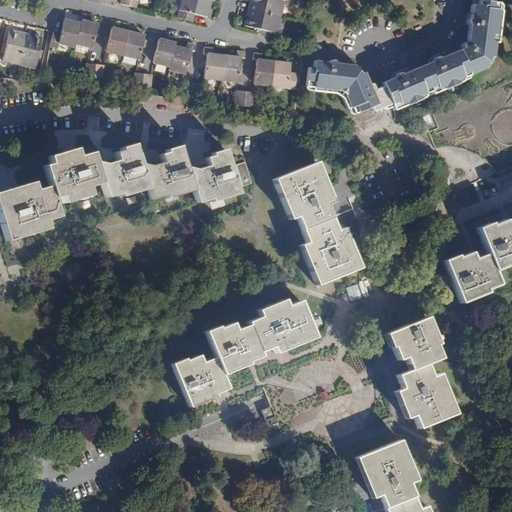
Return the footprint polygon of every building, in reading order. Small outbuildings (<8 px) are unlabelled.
[(181,0),(177,18),(191,21),(193,14),(205,17),(208,9),(210,0),(208,0),(181,0)] [(250,10),(279,17),(283,1),(277,0),(250,0),(250,2),(252,3),(250,10)] [(390,104),(393,110),(469,78),(468,75),(485,69),(490,61),(493,43),(496,43),(500,11),(497,10),(497,3),(478,2),(478,6),(470,5),(469,18),(466,18),(466,19),(465,21),(466,24),(468,26),(466,42),(464,42),(462,42),(460,44),(460,47),(460,48),(461,50),(445,56),(442,58),(440,54),(432,57),(431,57),(428,60),(429,63),(429,64),(408,73),(404,74),(402,70),(392,74),(391,78),(391,80),(382,84),(383,87),(390,104)] [(275,34),(279,17),(250,10),(248,18),(247,17),(244,26),(257,29),(268,32),(275,34)] [(60,34),(52,32),(49,46),(57,48),(58,43),(74,47),(75,44),(80,24),(64,20),(60,34)] [(80,21),(80,24),(75,44),(91,48),(97,24),(80,21)] [(127,32),(111,27),(105,52),(122,56),(127,32)] [(18,64),(25,36),(17,34),(17,32),(9,30),(5,42),(3,54),(1,60),(18,64)] [(144,35),(127,32),(122,56),(124,56),(136,59),(138,60),(141,47),(143,40),(144,35)] [(31,37),(25,36),(18,64),(33,68),(35,61),(37,50),(40,38),(31,35),(31,37)] [(174,44),(158,40),(152,63),(169,67),(174,47),(174,44)] [(168,70),(184,74),(190,51),(194,52),(195,46),(186,44),(185,49),(174,47),(169,67),(168,70)] [(220,81),(223,57),(211,55),(211,49),(203,48),(203,54),(206,54),(204,79),(220,81)] [(244,59),(244,53),(235,52),(235,58),(223,57),(220,81),(237,83),(240,58),(244,59)] [(253,85),(270,87),(273,62),(260,60),(261,55),(253,54),(252,59),(256,60),(253,85)] [(136,59),(124,56),(123,62),(135,65),(136,59)] [(373,111),(380,108),(376,99),(377,98),(374,91),(371,92),(363,74),(361,74),(354,68),(354,66),(335,64),(335,63),(334,60),(333,59),(331,58),(329,59),(327,60),(326,63),(314,62),(314,69),(308,68),(307,87),(313,87),(313,91),(336,94),(339,89),(345,95),(343,99),(347,109),(351,107),(354,114),(371,107),(373,111)] [(270,87),(294,89),(296,74),(288,73),(289,64),(273,62),(270,87)] [(87,63),(86,78),(93,79),(95,64),(87,63)] [(95,64),(93,79),(101,80),(102,65),(95,64)] [(135,73),(133,87),(141,88),(143,74),(135,73)] [(141,88),(148,89),(150,75),(143,74),(141,88)] [(469,78),(393,110),(393,111),(470,79),(469,78)] [(182,96),(190,97),(192,83),(184,82),(182,96)] [(190,97),(198,98),(199,84),(192,83),(190,97)] [(380,108),(390,104),(383,87),(374,91),(377,98),(376,99),(380,108)] [(336,94),(343,99),(345,95),(339,89),(336,94)] [(236,91),(234,106),(242,107),(244,92),(236,91)] [(242,107),(251,108),(252,93),(244,92),(242,107)] [(103,164),(93,162),(100,183),(104,198),(118,194),(119,196),(146,188),(139,164),(133,144),(119,148),(120,150),(113,152),(116,160),(109,162),(103,164)] [(148,166),(139,164),(146,188),(149,200),(163,196),(164,199),(191,191),(184,167),(178,146),(165,150),(165,152),(159,154),(161,162),(153,165),(148,166)] [(42,165),(48,186),(52,198),(59,196),(62,203),(75,199),(89,195),(86,187),(100,183),(93,162),(91,152),(77,156),(75,148),(59,153),(47,156),(50,164),(42,165)] [(194,169),(184,167),(191,191),(195,203),(210,199),(210,202),(237,194),(224,149),(210,153),(211,156),(204,158),(206,166),(200,168),(194,169)] [(245,162),(235,164),(242,185),(250,183),(245,162)] [(295,217),(300,229),(330,217),(319,191),(326,188),(316,162),(272,179),(289,219),(295,217)] [(52,198),(48,186),(35,190),(33,182),(7,189),(0,191),(0,222),(5,241),(32,233),(47,229),(44,220),(58,216),(52,198)] [(330,217),(300,229),(305,242),(298,245),(315,285),(358,267),(353,254),(347,256),(341,244),(348,241),(342,228),(335,230),(330,217)] [(487,256),(493,271),(511,263),(511,228),(508,230),(503,220),(490,225),(490,222),(476,228),(487,256)] [(499,284),(493,271),(487,256),(474,261),(471,252),(457,257),(456,255),(443,260),(460,303),(486,292),(485,289),(499,284)] [(246,322),(247,324),(258,349),(258,350),(284,340),(287,348),(314,336),(299,300),(286,306),(283,299),(257,310),(259,316),(246,322)] [(411,369),(425,364),(439,358),(434,345),(437,344),(426,317),(384,334),(389,348),(392,347),(397,360),(407,356),(411,369)] [(204,331),(214,357),(222,374),(248,363),(244,355),(258,349),(247,324),(234,330),(231,323),(218,328),(217,326),(204,331)] [(222,374),(214,357),(201,362),(198,355),(185,360),(184,358),(171,364),(188,406),(215,396),(212,388),(225,383),(222,374)] [(430,377),(425,364),(411,369),(396,375),(406,401),(399,404),(404,418),(412,415),(417,428),(454,413),(438,374),(430,377)] [(278,423),(271,407),(262,410),(268,426),(278,423)] [(384,508),(413,496),(408,483),(415,480),(400,441),(355,458),(366,485),(374,482),(384,508)] [(418,509),(413,496),(384,508),(385,511),(428,511),(426,506),(418,509)]
